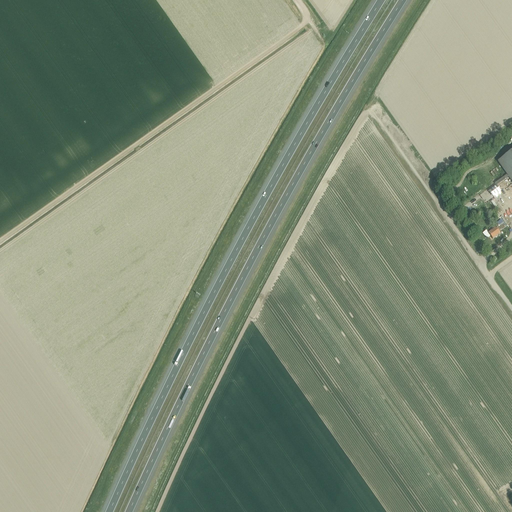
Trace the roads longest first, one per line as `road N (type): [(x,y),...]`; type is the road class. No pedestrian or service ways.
road 1 (motorway): [(128,511),(242,276),(403,0)]
road 2 (motorway): [(380,0),(226,267),(109,511)]
road 3 (track): [(308,20),(0,240)]
road 4 (unclassified): [(511,308),(373,112)]
